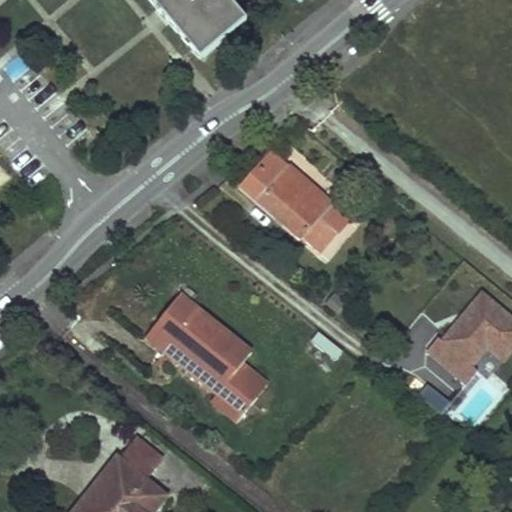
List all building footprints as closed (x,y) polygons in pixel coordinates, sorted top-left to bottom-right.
[(205,57),(156,0),(148,0),(200,61),(205,57)] [(156,0),(205,57),(246,22),(227,0),(156,0)] [(104,106),(91,120),(104,132),(118,118),(104,106)] [(321,253),(351,218),(273,150),(271,152),(269,150),(261,161),(262,163),(243,186),(321,253)] [(511,351),(511,318),(483,294),(463,318),(467,320),(459,329),(456,326),(443,343),(439,339),(428,353),(468,386),(479,372),(473,368),(488,350),(503,362),(511,351)] [(252,353),(180,295),(150,332),(226,393),(216,405),(238,422),(268,385),(243,365),(252,353)] [(463,318),(456,326),(459,329),(467,320),(463,318)] [(226,393),(150,332),(145,338),(216,395),(212,401),(216,405),(226,393)] [(334,363),(343,352),(319,333),(310,344),(334,363)] [(426,387),(417,398),(440,416),(449,404),(426,387)] [(161,460),(138,441),(121,462),(126,466),(99,499),(91,493),(75,511),(153,511),(165,498),(145,481),(161,460)] [(121,462),(118,460),(91,493),(99,499),(126,466),(121,462)]
